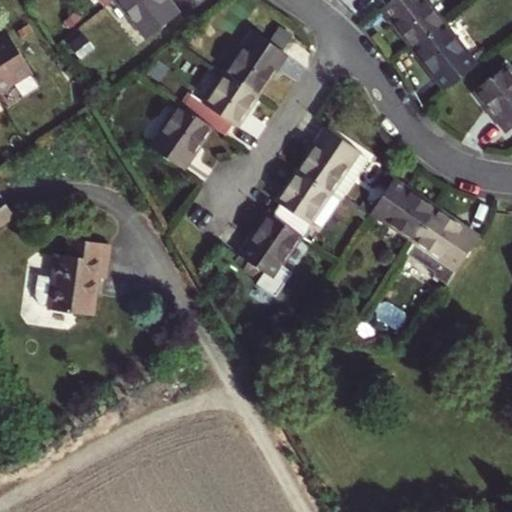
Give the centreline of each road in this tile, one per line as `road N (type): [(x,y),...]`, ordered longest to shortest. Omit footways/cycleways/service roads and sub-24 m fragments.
road 1 (residential): [(213,228),(344,35)]
road 2 (residential): [(344,35),(420,139),(472,173),(511,179)]
